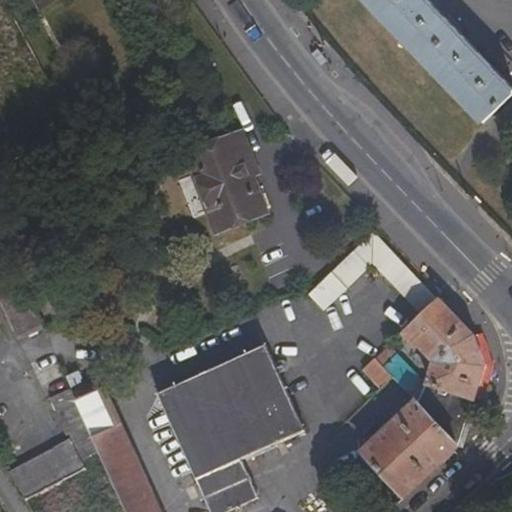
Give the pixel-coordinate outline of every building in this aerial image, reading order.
[(37,0),(43,11),(63,0),(37,0)] [(367,0),(484,123),(511,95),(511,88),(427,0),(367,0)] [(143,92),(156,86),(150,56),(137,60),(143,92)] [(13,161),(73,129),(66,115),(6,148),(13,161)] [(258,175),(241,133),(184,157),(215,235),(267,214),(253,177),(258,175)] [(324,312),(372,267),(420,316),(439,299),(373,234),(308,297),(316,305),(324,312)] [(29,301),(0,238),(0,305),(3,313),(29,301)] [(484,369),(473,337),(439,299),(420,316),(402,334),(417,349),(420,347),(434,363),(430,373),(426,384),(474,401),(484,369)] [(398,355),(389,345),(374,359),(384,369),(398,355)] [(265,347),(158,396),(209,511),(233,511),(259,500),(242,460),(304,433),(265,347)] [(384,369),(392,378),(416,404),(458,449),(474,401),(426,384),(398,355),(384,369)] [(361,372),(379,391),(392,378),(384,369),(374,359),(361,372)] [(70,392),(55,360),(31,371),(45,401),(50,400),(67,441),(8,473),(25,499),(86,466),(101,457),(73,399),(70,392)] [(161,511),(104,386),(73,399),(101,457),(125,511),(161,511)] [(364,455),(404,499),(458,449),(416,404),(411,409),(364,455)] [(67,511),(100,494),(86,466),(25,499),(31,511),(67,511)]
